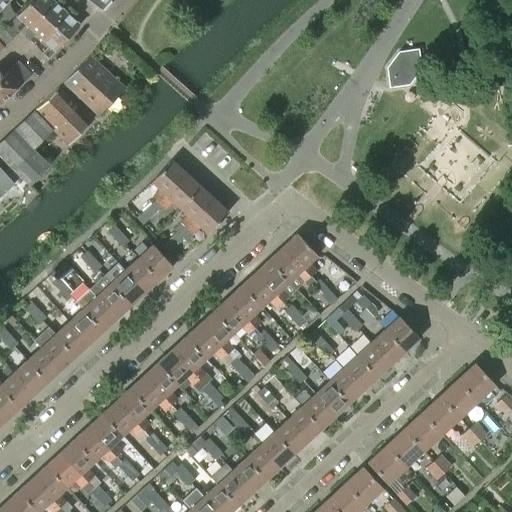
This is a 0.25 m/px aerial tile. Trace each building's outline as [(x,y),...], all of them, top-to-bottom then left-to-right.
[(0,0),(0,9),(8,0),(0,0)] [(30,0),(10,23),(15,28),(21,22),(29,30),(55,2),(52,0),(30,0)] [(108,0),(89,0),(100,10),(108,0)] [(55,2),(29,30),(24,36),(29,40),(34,34),(41,40),(66,13),(55,2)] [(79,25),(66,13),(41,40),(48,47),(42,53),(48,58),(79,25)] [(0,50),(6,45),(19,32),(15,28),(10,23),(3,29),(0,25),(0,50)] [(398,51),(386,67),(389,86),(403,84),(402,73),(409,64),(408,60),(415,60),(415,63),(420,62),(418,48),(398,51)] [(63,83),(98,116),(123,88),(88,56),(63,83)] [(0,103),(21,84),(31,75),(17,61),(8,70),(1,64),(0,64),(0,103)] [(33,111),(52,131),(67,146),(91,120),(58,87),(33,111)] [(52,131),(33,111),(0,142),(0,155),(29,185),(49,165),(33,149),(52,131)] [(170,200),(178,207),(199,185),(171,158),(150,181),(157,187),(150,195),(155,200),(162,206),(163,207),(170,200)] [(0,195),(14,183),(0,168),(0,195)] [(174,229),(176,232),(177,233),(179,235),(213,198),(199,185),(178,207),(186,214),(179,222),(180,223),(174,229)] [(213,198),(179,235),(183,238),(185,241),(199,225),(207,233),(227,211),(213,198)] [(152,215),(162,206),(155,200),(145,208),(152,215)] [(142,224),(152,215),(145,208),(136,217),(142,224)] [(107,231),(114,239),(122,233),(114,225),(107,231)] [(122,233),(114,239),(122,248),(129,241),(122,233)] [(177,233),(169,239),(175,245),(183,238),(179,235),(177,233)] [(294,233),(280,246),(307,276),(308,274),(314,269),(306,261),(314,255),(294,233)] [(175,245),(169,239),(161,246),(167,252),(175,245)] [(134,257),(155,280),(170,267),(149,244),(134,257)] [(280,246),(266,259),(286,281),(294,273),(301,281),(309,289),(312,286),(311,285),(315,282),(308,274),(307,276),(280,246)] [(79,257),(87,265),(94,258),(86,250),(79,257)] [(115,265),(142,293),(155,280),(134,257),(122,269),(117,263),(115,265)] [(94,258),(87,265),(94,273),(101,266),(94,258)] [(266,259),(252,272),(279,302),(286,295),(279,288),(286,281),(266,259)] [(101,277),(128,306),(142,293),(115,265),(101,277)] [(252,272),(238,285),(258,306),(266,298),(274,307),(279,302),(252,272)] [(51,282),(59,291),(66,284),(59,276),(51,282)] [(93,296),(114,319),(128,306),(101,277),(89,289),(94,295),(93,296)] [(318,279),(315,282),(311,285),(312,286),(321,296),(328,289),(318,279)] [(66,284),(59,291),(66,299),(73,292),(66,284)] [(238,285),(210,310),(230,332),(238,325),(246,333),(252,341),(257,338),(264,331),(263,330),(259,334),(254,328),(261,321),(260,320),(258,321),(250,312),(258,306),(238,285)] [(328,289),(321,296),(318,298),(310,305),(319,315),(337,299),(328,289)] [(351,296),(363,310),(370,303),(362,295),(361,296),(357,292),(351,296)] [(79,309),(100,331),(114,319),(93,296),(79,309)] [(340,316),(347,324),(354,318),(347,310),(350,307),(345,301),(338,308),(343,313),(339,317),(340,316)] [(24,308),(31,316),(38,310),(31,302),(24,308)] [(284,311),(291,319),(298,312),(291,305),(284,311)] [(65,321),(86,344),(100,331),(79,309),(65,321)] [(38,310),(31,316),(38,324),(45,318),(38,310)] [(225,353),(232,360),(234,362),(238,359),(241,356),(224,338),(230,332),(210,310),(196,323),(224,353),(225,353)] [(298,312),(291,319),(298,327),(305,320),(298,312)] [(383,328),(403,350),(417,337),(397,315),(383,328)] [(354,318),(347,324),(354,332),(361,325),(354,318)] [(51,334),(72,357),(86,344),(65,321),(53,332),(51,334)] [(196,323),(182,336),(203,358),(211,351),(218,358),(224,353),(196,323)] [(0,330),(0,338),(3,342),(10,335),(3,327),(0,330)] [(37,347),(58,370),(72,357),(51,334),(53,332),(48,327),(33,340),(38,346),(37,347)] [(369,341),(389,363),(403,350),(383,328),(369,341)] [(311,334),(315,339),(311,343),(312,344),(313,343),(319,350),(326,343),(314,330),(310,333),(311,334)] [(264,331),(257,338),(263,345),(270,338),(264,331)] [(3,342),(9,349),(10,350),(14,346),(17,343),(10,335),(3,342)] [(168,349),(203,386),(208,382),(211,379),(204,371),(203,372),(196,364),(203,358),(182,336),(168,349)] [(270,338),(263,345),(271,353),(277,346),(270,338)] [(355,354),(375,376),(389,363),(369,341),(355,354)] [(333,351),(326,343),(319,350),(326,358),(333,351)] [(23,360),(44,383),(58,370),(37,347),(23,360)] [(297,347),(288,354),(297,363),(305,356),(297,347)] [(168,349),(155,361),(175,384),(183,376),(190,384),(197,392),(201,389),(200,388),(203,386),(168,349)] [(341,366),(361,388),(375,376),(355,354),(341,366)] [(279,362),(291,375),(299,369),(286,355),(279,362)] [(242,364),(238,359),(234,362),(232,360),(228,363),(235,370),(242,364)] [(10,373),(31,395),(44,383),(23,360),(10,373)] [(155,361),(141,374),(168,404),(176,397),(169,390),(175,384),(155,361)] [(473,362),(455,379),(475,401),(493,384),(473,362)] [(242,364),(235,370),(243,378),(250,372),(245,367),(242,364)] [(327,379),(347,401),(361,388),(341,366),(327,379)] [(299,369),(291,375),(299,384),(306,377),(299,369)] [(0,390),(17,408),(31,395),(10,373),(0,381),(0,390)] [(141,374),(127,387),(147,409),(155,401),(163,409),(168,404),(141,374)] [(313,392),(333,414),(347,401),(327,379),(313,392)] [(455,379),(437,395),(457,417),(475,401),(455,379)] [(201,389),(207,396),(215,389),(208,382),(203,386),(200,388),(201,389)] [(258,389),(255,392),(262,400),(269,394),(262,386),(258,389)] [(127,387),(113,400),(141,430),(141,429),(148,423),(140,415),(147,409),(127,387)] [(222,397),(215,389),(207,396),(218,407),(222,404),(219,401),(222,397)] [(0,417),(3,421),(17,408),(0,390),(0,417)] [(299,405),(319,427),(333,414),(313,392),(299,405)] [(262,400),(269,408),(273,405),(276,402),(269,394),(262,400)] [(437,395),(419,412),(439,433),(457,417),(437,395)] [(511,406),(511,402),(505,395),(495,403),(505,414),(511,406)] [(113,400),(99,413),(119,434),(127,427),(135,435),(141,430),(113,400)] [(285,418),(305,440),(319,427),(299,405),(290,413),(285,418)] [(228,419),(236,427),(243,420),(231,407),(227,410),(232,416),(228,419)] [(173,414),(179,422),(187,415),(181,408),(177,411),(176,411),(173,414)] [(419,412),(402,428),(422,450),(439,433),(419,412)] [(99,413),(85,426),(112,455),(113,454),(121,448),(113,440),(119,434),(99,413)] [(179,422),(187,430),(190,433),(197,427),(187,415),(179,422)] [(233,428),(226,421),(221,416),(213,423),(225,435),(233,428)] [(271,431),(292,452),(305,440),(285,418),(271,431)] [(257,443),(278,465),(292,452),(271,431),(261,440),(243,420),(236,427),(243,435),(246,432),(257,444),(257,443)] [(475,422),(468,429),(479,440),(486,433),(475,422)] [(148,423),(141,429),(148,437),(145,439),(152,447),(159,441),(152,433),(151,434),(145,428),(149,424),(148,423)] [(113,469),(117,465),(120,462),(113,454),(112,455),(85,426),(71,438),(91,460),(100,453),(107,460),(106,461),(113,469)] [(402,428),(384,445),(385,446),(404,466),(422,450),(402,428)] [(479,440),(468,429),(461,435),(472,447),(479,440)] [(203,447),(208,452),(215,446),(208,438),(204,441),(199,436),(204,441),(200,445),(202,448),(203,447)] [(57,451),(92,489),(96,485),(100,482),(92,474),(85,466),(91,460),(71,438),(57,451)] [(159,441),(152,447),(159,455),(166,449),(159,441)] [(244,456),(264,478),(278,465),(257,443),(257,444),(244,456)] [(215,446),(208,452),(215,460),(222,454),(215,446)] [(385,446),(367,463),(387,484),(405,467),(404,466),(385,446)] [(92,489),(57,451),(43,464),(64,486),(72,478),(79,486),(87,494),(89,491),(92,489)] [(440,454),(432,461),(443,473),(450,466),(440,454)] [(230,469),(250,491),(264,478),(244,456),(230,469)] [(124,473),(131,466),(124,458),(120,462),(117,465),(124,473)] [(443,473),(432,461),(425,468),(436,480),(443,473)] [(179,479),(180,478),(187,472),(180,463),(178,465),(177,466),(172,471),(177,476),(179,479)] [(216,482),(236,504),(250,491),(230,469),(224,463),(210,476),(215,482),(216,482)] [(57,507),(62,511),(66,511),(68,510),(72,508),(64,500),(57,492),(64,486),(43,464),(30,477),(57,507)] [(131,466),(124,473),(132,481),(138,474),(131,466)] [(361,466),(343,483),(363,503),(381,487),(361,466)] [(187,472),(180,478),(187,486),(194,479),(187,472)] [(30,477),(16,490),(36,511),(44,504),(51,511),(62,511),(57,507),(30,477)] [(202,495),(217,511),(226,511),(236,504),(216,482),(215,482),(202,495)] [(145,496),(152,503),(160,497),(153,490),(154,489),(148,483),(144,487),(148,493),(145,496)] [(343,483),(326,499),(337,511),(353,511),(363,503),(343,483)] [(96,499),(103,492),(97,485),(96,485),(92,489),(89,491),(96,499)] [(407,487),(397,496),(406,506),(416,497),(407,487)] [(16,490),(2,502),(10,511),(36,511),(16,490)] [(103,492),(96,499),(103,507),(110,500),(103,492)] [(188,507),(192,511),(217,511),(202,495),(188,507)] [(160,497),(152,503),(160,511),(159,511),(166,511),(163,508),(167,505),(160,497)] [(337,511),(326,499),(311,511),(337,511)] [(397,511),(401,509),(392,499),(382,508),(386,511),(397,511)] [(10,511),(2,502),(0,504),(0,511),(10,511)]
